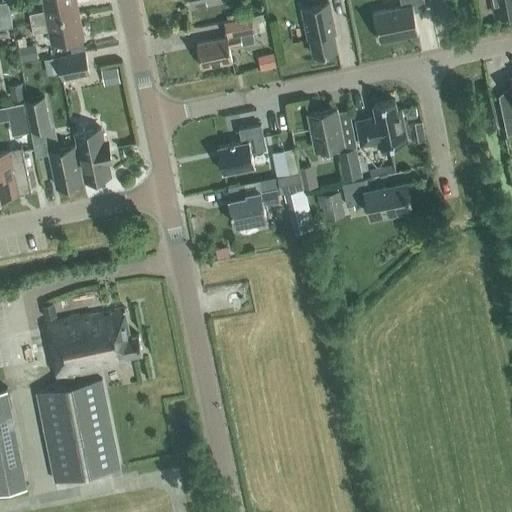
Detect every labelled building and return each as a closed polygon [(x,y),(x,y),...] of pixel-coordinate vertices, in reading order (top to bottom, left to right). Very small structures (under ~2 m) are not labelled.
[(0,1),(0,15),(10,13),(7,0),(0,1)] [(79,13),(76,0),(43,0),(45,9),(29,12),(31,22),(79,13)] [(426,8),(424,0),(400,0),(401,5),(373,11),(379,40),(418,31),(414,10),(426,8)] [(511,0),(492,0),(495,14),(511,10),(511,0)] [(335,32),(329,2),(302,8),(308,38),(309,37),(313,53),(336,49),(333,33),(335,32)] [(0,28),(13,26),(10,13),(0,15),(0,28)] [(84,37),(79,13),(31,22),(33,32),(49,29),(52,43),(84,37)] [(262,15),(249,18),(224,23),(226,35),(196,42),(202,68),(232,61),(229,47),(257,41),(255,33),(265,30),(262,15)] [(14,29),(16,39),(29,36),(27,26),(14,29)] [(27,46),(19,47),(22,62),(36,59),(34,44),(27,46)] [(63,79),(90,73),(85,51),(58,57),(63,79)] [(276,65),(273,54),(257,57),(260,69),(276,65)] [(47,73),(61,70),(58,57),(44,59),(47,73)] [(100,68),(102,76),(118,73),(116,65),(100,68)] [(511,73),(510,74),(511,82),(499,95),(507,134),(511,133),(511,73)] [(21,85),(10,88),(12,100),(24,97),(21,85)] [(50,127),(44,95),(25,99),(31,130),(50,127)] [(378,145),(407,139),(400,107),(396,107),(394,98),(373,103),(376,115),(355,119),(360,144),(377,140),(378,145)] [(24,103),(0,108),(0,120),(10,118),(13,134),(29,131),(24,103)] [(315,149),(343,143),(336,107),(307,113),(315,149)] [(419,141),(426,139),(422,120),(415,122),(419,141)] [(251,151),(266,148),(261,124),(239,128),(241,141),(218,146),(224,173),(255,166),(251,151)] [(110,174),(103,139),(100,126),(74,132),(84,180),(110,174)] [(56,186),(82,180),(74,145),(48,150),(56,186)] [(22,147),(0,151),(0,193),(1,197),(31,191),(22,147)] [(286,173),(298,171),(293,147),(282,149),(286,173)] [(363,175),(357,147),(337,151),(343,180),(363,175)] [(298,167),(299,172),(299,173),(302,188),(319,185),(314,164),(298,167)] [(281,192),(302,188),(299,173),(299,172),(278,176),(281,192)] [(370,215),(412,207),(406,181),(369,188),(367,177),(342,182),(346,204),(367,200),(370,215)] [(263,203),(278,200),(276,188),(246,194),(246,196),(229,200),(234,224),(266,218),(263,203)] [(342,203),(339,190),(321,193),(324,206),(342,203)] [(293,201),(298,221),(309,219),(304,198),(293,201)] [(226,247),(216,250),(218,257),(228,255),(226,247)] [(0,301),(17,298),(14,284),(0,287),(0,301)] [(42,305),(45,317),(56,315),(54,302),(42,305)] [(120,465),(102,377),(75,383),(73,373),(118,364),(117,357),(142,352),(138,332),(130,334),(124,305),(46,322),(49,339),(35,342),(39,360),(53,357),(57,376),(67,374),(69,384),(37,391),(55,479),(120,465)] [(17,386),(0,389),(0,492),(33,487),(17,386)]
